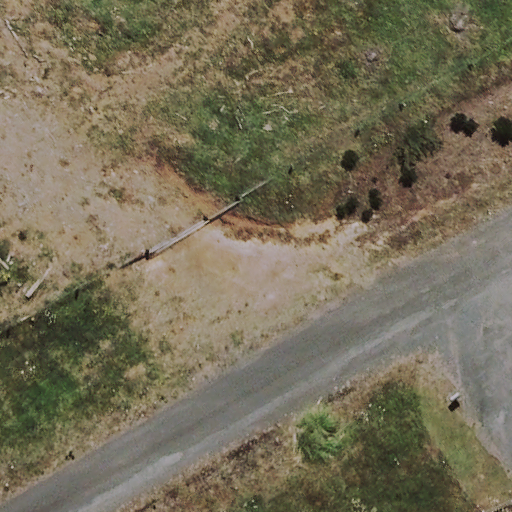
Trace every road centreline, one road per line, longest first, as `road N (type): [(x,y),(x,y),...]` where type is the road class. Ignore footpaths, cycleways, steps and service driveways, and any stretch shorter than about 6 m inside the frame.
road 1 (unclassified): [(511,228),(10,511)]
road 2 (unknown): [(431,274),(511,386)]
